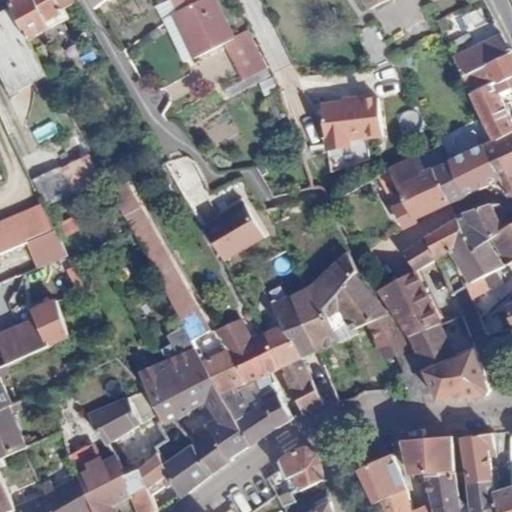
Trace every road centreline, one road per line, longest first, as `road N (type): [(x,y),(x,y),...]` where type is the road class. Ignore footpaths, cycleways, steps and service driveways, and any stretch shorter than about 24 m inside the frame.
road 1 (unclassified): [(196,154),(151,116),(80,0)]
road 2 (residential): [(321,423),(511,407)]
road 3 (residential): [(180,511),(260,454),(321,423)]
road 4 (unknown): [(246,0),(284,75),(364,77)]
road 5 (unknown): [(511,201),(485,201),(399,242)]
